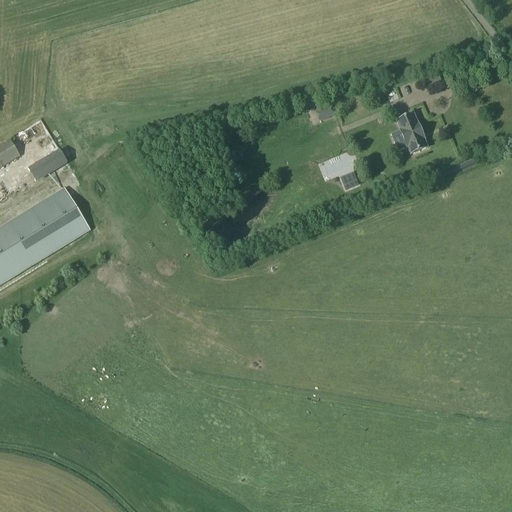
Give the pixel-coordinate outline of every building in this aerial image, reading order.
[(428,87),(441,82),(438,74),(425,79),(428,87)] [(333,114),(331,109),(328,107),(317,112),(316,115),(318,121),(321,122),(332,117),(333,114)] [(400,131),(407,148),(408,148),(411,155),(427,148),(424,141),(425,141),(418,124),(414,115),(397,122),(401,131),(400,131)] [(0,164),(18,154),(10,141),(0,147),(0,164)] [(0,182),(0,191),(11,209),(34,194),(19,171),(0,182)] [(355,180),(342,186),(345,192),(358,186),(355,180)] [(65,192),(0,231),(0,284),(88,230),(65,192)]
